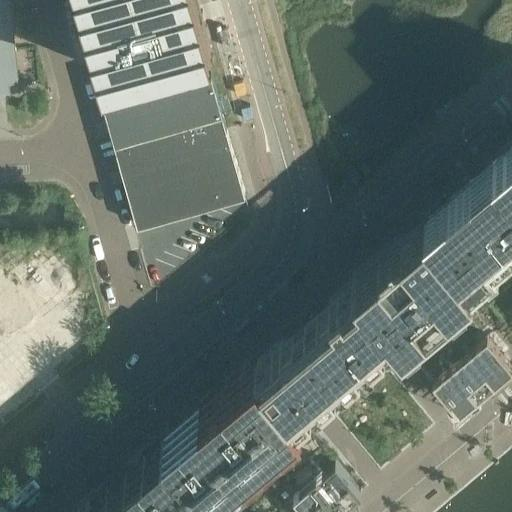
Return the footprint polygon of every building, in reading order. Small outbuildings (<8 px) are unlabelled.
[(0,0),(0,86),(2,87),(18,85),(9,0),(0,0)] [(93,0),(102,30),(103,32),(107,31),(108,31),(137,23),(156,18),(157,17),(188,9),(189,9),(193,7),(194,7),(194,5),(203,3),(201,0),(93,0)] [(203,5),(196,7),(194,7),(193,7),(189,9),(188,9),(157,17),(156,18),(137,23),(108,31),(107,31),(103,32),(93,35),(99,57),(104,74),(114,71),(123,68),(131,66),(140,63),(149,61),(157,58),(166,56),(175,54),(183,51),(192,49),(201,46),(204,45),(214,42),(203,5)] [(246,193),(228,129),(204,45),(201,46),(192,49),(183,51),(175,54),(166,56),(157,58),(149,61),(140,63),(131,66),(123,68),(114,71),(104,74),(96,76),(138,224),(245,193),(246,193)] [(424,219),(466,268),(469,272),(484,259),(489,265),(502,255),(496,249),(511,235),(511,147),(497,160),(496,159),(493,161),(492,162),(498,168),(488,176),(478,185),(473,179),(472,179),(469,181),(470,182),(453,197),(451,198),(450,197),(445,202),(446,203),(431,215),(428,217),(427,216),(424,219)] [(473,179),(478,185),(488,176),(498,168),(492,162),(493,161),(491,160),(470,177),(472,179),(473,179)] [(488,325),(511,354),(511,321),(503,311),(472,274),(472,275),(469,272),(466,268),(424,219),(422,221),(423,222),(424,223),(420,227),(416,230),(415,229),(414,228),(412,229),(413,231),(414,232),(409,236),(405,240),(404,238),(403,239),(402,237),(388,249),(390,250),(385,254),(380,258),(379,257),(365,268),(367,269),(362,273),(357,277),(356,276),(354,278),(395,327),(418,354),(432,371),(488,325)] [(511,235),(496,249),(502,255),(489,265),(484,259),(469,272),(472,275),(472,274),(503,311),(511,303),(511,235)] [(395,327),(354,278),(353,276),(352,277),(353,279),(340,290),(338,288),(337,289),(338,291),(335,294),(332,297),(330,295),(329,296),(330,298),(371,348),(371,347),(395,327)] [(361,356),(371,348),(330,298),(320,307),(317,306),(316,306),(317,309),(307,317),(305,316),(304,317),(305,319),(304,320),(295,327),(293,326),(292,327),(293,329),(283,338),(324,387),(334,378),(336,380),(337,379),(336,377),(346,368),(348,369),(349,369),(348,366),(358,358),(360,359),(361,358),(361,356)] [(511,303),(503,311),(511,321),(511,303)] [(509,362),(511,359),(511,354),(488,325),(432,371),(446,387),(459,404),(482,385),(509,362)] [(325,389),(324,387),(283,338),(281,336),(280,337),(280,340),(274,345),(272,344),(271,344),(272,347),(258,358),(256,357),(255,358),(256,360),(299,411),(300,410),(299,407),(302,405),(309,399),(311,400),(312,399),(311,397),(322,389),(324,390),(325,389)] [(175,427),(163,438),(183,461),(207,490),(225,511),(267,511),(272,508),(275,511),(321,511),(299,486),(320,468),(336,455),(328,446),(322,439),(315,431),(306,419),(300,412),(299,411),(256,360),(235,377),(228,383),(202,405),(199,407),(200,408),(196,411),(192,415),(191,414),(188,417),(175,427)] [(100,511),(181,511),(207,490),(183,461),(163,438),(150,448),(133,463),(125,469),(126,470),(122,473),(118,476),(114,478),(95,494),(89,499),(100,511)] [(474,447),(469,451),(473,457),(478,453),(474,447)] [(336,455),(320,468),(345,499),(361,485),(341,462),(336,455)] [(329,511),(341,503),(345,499),(320,468),(299,486),(321,511),(329,511)] [(100,511),(89,499),(83,505),(74,511),(100,511)]
